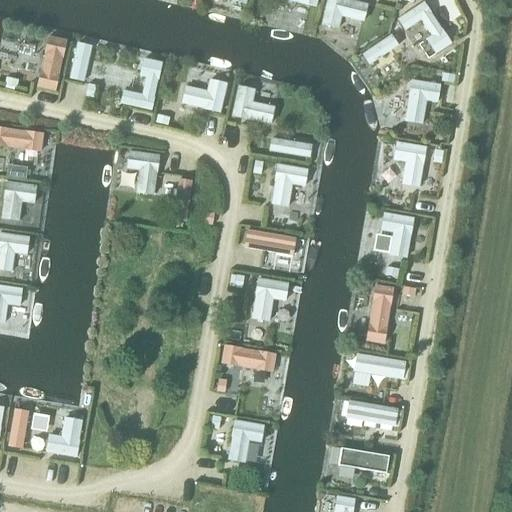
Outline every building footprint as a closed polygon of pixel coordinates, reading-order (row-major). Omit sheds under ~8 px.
[(366,20),(370,3),(359,0),(328,0),(323,23),(341,27),(344,15),(366,20)] [(454,43),(426,0),(399,18),(407,30),(423,19),(434,34),(428,38),(438,54),(454,43)] [(372,64),(401,44),(394,33),(364,53),(372,64)] [(57,91),(68,39),(50,35),(39,87),(57,91)] [(85,81),(93,45),(80,42),(72,78),(85,81)] [(161,79),(165,62),(146,57),(141,75),(148,76),(144,94),(126,89),(123,102),(153,110),(156,97),(155,96),(159,79),(161,79)] [(453,84),(454,76),(441,74),(440,82),(453,84)] [(16,89),(18,81),(5,78),(4,86),(16,89)] [(221,112),(228,82),(211,78),(208,90),(188,85),(184,103),(221,112)] [(440,102),(443,84),(414,79),(407,120),(425,123),(429,100),(440,102)] [(273,123),(276,106),(254,101),(257,88),(240,84),(233,115),(250,119),(250,118),(273,123)] [(93,99),(96,87),(88,85),(85,97),(93,99)] [(167,126),(169,119),(157,116),(155,124),(167,126)] [(0,144),(42,150),(44,131),(0,125),(0,144)] [(312,157),(314,144),(274,137),(271,150),(312,157)] [(421,187),(428,146),(398,141),(395,159),(407,161),(403,183),(421,187)] [(159,172),(161,155),(130,150),(128,168),(140,170),(137,192),(155,194),(158,172),(159,172)] [(440,165),(442,152),(434,150),(432,163),(440,165)] [(260,175),(262,163),(254,161),(252,174),(260,175)] [(307,186),(310,168),(279,163),(276,181),(277,181),(273,203),(290,206),(294,184),(307,186)] [(188,221),(192,179),(179,178),(174,220),(188,221)] [(35,202),(37,184),(6,180),(2,217),(19,219),(22,200),(35,202)] [(204,224),(213,225),(214,212),(206,211),(204,224)] [(409,258),(416,217),(386,212),(382,230),(395,232),(391,254),(409,258)] [(295,255),(298,237),(249,229),(246,246),(295,255)] [(28,253),(30,235),(0,231),(0,268),(13,270),(15,251),(28,253)] [(396,278),(398,270),(386,268),(384,276),(396,278)] [(241,289),(243,277),(235,276),(233,288),(241,289)] [(287,301),(290,283),(260,278),(253,318),(271,321),(275,299),(287,301)] [(20,304),(22,286),(0,283),(0,320),(5,321),(7,302),(20,304)] [(386,344),(395,287),(377,284),(368,341),(386,344)] [(414,297),(415,289),(402,288),(401,295),(414,297)] [(260,351),(244,348),(244,347),(226,344),(222,363),(240,366),(257,369),(274,372),(278,353),(260,350),(260,351)] [(405,379),(408,361),(358,353),(355,371),(405,379)] [(224,394),(226,381),(218,380),(216,392),(224,394)] [(397,427),(400,409),(350,400),(347,418),(397,427)] [(23,447),(29,410),(15,407),(9,445),(23,447)] [(77,456),(83,419),(65,416),(62,435),(50,433),(47,451),(77,456)] [(212,417),(210,429),(219,431),(221,418),(212,417)] [(263,443),(266,425),(235,420),(232,437),(233,438),(230,460),(247,463),(251,441),(263,443)] [(388,473),(391,456),(345,449),(342,465),(388,473)] [(354,511),(357,499),(338,495),(334,511),(354,511)]
